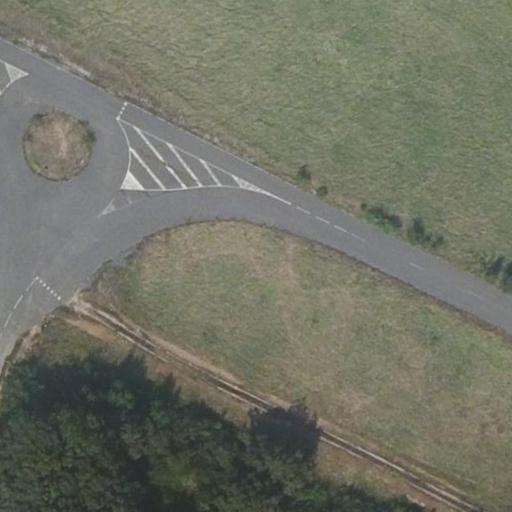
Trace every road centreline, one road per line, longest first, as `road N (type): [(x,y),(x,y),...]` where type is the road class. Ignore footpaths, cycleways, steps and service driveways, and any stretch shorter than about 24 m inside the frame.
road 1 (track): [(34,277),(217,385),(467,511)]
road 2 (unclassified): [(0,336),(34,277),(47,202)]
